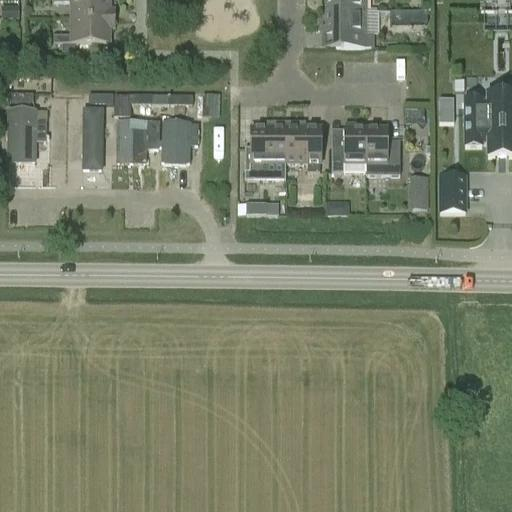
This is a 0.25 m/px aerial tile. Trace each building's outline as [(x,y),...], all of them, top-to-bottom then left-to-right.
[(53,0),(53,8),(70,8),(70,24),(115,24),(115,14),(110,14),(110,0),(53,0)] [(325,0),(325,16),(347,16),(365,16),(365,0),(325,0)] [(1,10),(1,22),(17,22),(17,10),(1,10)] [(325,16),(325,41),(337,41),(337,53),(373,53),(373,40),(365,40),(365,16),(347,16),(325,16)] [(53,41),(53,49),(62,49),(74,49),(110,49),(110,34),(115,34),(115,24),(70,24),(70,41),(53,41)] [(17,43),(8,43),(8,56),(18,56),(17,43)] [(0,79),(0,90),(10,91),(10,80),(0,79)] [(9,98),(9,107),(33,108),(33,98),(9,98)] [(89,98),(89,108),(112,108),(112,98),(89,98)] [(114,98),(114,120),(130,120),(130,108),(152,108),(153,99),(114,98)] [(202,109),(201,120),(218,120),(219,98),(202,98),(202,109)] [(486,103),(464,103),(464,152),(481,152),(481,148),(487,149),(487,161),(511,161),(511,98),(486,99),(486,103)] [(153,99),(152,108),(168,108),(168,99),(153,99)] [(168,99),(168,108),(192,109),(192,100),(168,99)] [(439,101),(439,126),(454,126),(454,101),(439,101)] [(86,116),(85,177),(109,177),(109,117),(86,116)] [(39,117),(12,118),(13,170),(40,170),(39,117)] [(245,153),(245,184),(286,184),(286,169),(286,158),(285,125),(266,125),(266,134),(263,134),(250,134),(250,153),(245,153)] [(304,126),(285,125),(286,158),(286,169),(307,169),(307,177),(319,177),(320,134),(307,134),(304,134),(304,126)] [(119,129),(122,171),(150,170),(148,127),(119,129)] [(167,128),(165,169),(195,170),(196,129),(167,128)] [(331,153),(331,176),(365,176),(365,169),(365,134),(363,134),(363,128),(345,128),(345,134),(343,134),(343,153),(331,153)] [(365,176),(365,180),(399,180),(399,176),(399,153),(399,145),(387,145),(387,134),(365,134),(365,169),(365,176)] [(411,213),(428,213),(428,180),(411,180),(411,213)] [(439,180),(439,218),(464,218),(464,180),(439,180)] [(246,208),(246,219),(266,219),(265,208),(246,208)]
